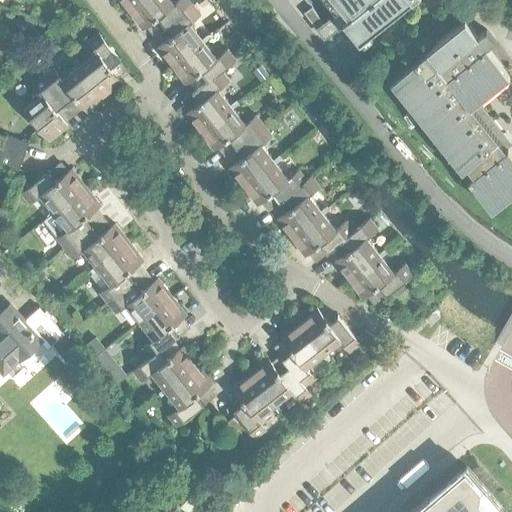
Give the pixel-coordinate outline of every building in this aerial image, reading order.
[(120,0),(127,9),(139,0),(120,0)] [(167,22),(190,4),(187,0),(176,0),(173,3),(170,0),(139,0),(127,9),(142,27),(160,14),(167,22)] [(339,26),(338,25),(343,21),(355,36),(365,28),(369,34),(411,0),(325,0),(336,13),(324,22),(311,6),(303,12),(313,24),(311,25),(322,39),(324,38),(339,26)] [(170,64),(201,40),(188,23),(199,15),(190,4),(167,22),(174,32),(157,46),(170,64)] [(34,31),(39,19),(19,11),(15,23),(34,31)] [(495,40),(486,29),(478,35),(465,19),(427,49),(426,48),(418,55),(418,56),(415,58),(417,60),(390,80),(392,82),(458,165),(461,168),(460,168),(461,169),(467,165),(474,174),(468,178),(493,209),(494,208),(494,207),(511,192),(511,152),(508,147),(506,148),(467,100),(474,95),(477,99),(508,75),(509,77),(510,76),(487,47),(495,40)] [(97,50),(80,64),(105,95),(122,81),(108,63),(117,55),(98,31),(88,39),(97,50)] [(196,89),(234,59),(226,49),(216,58),(201,40),(170,64),(185,83),(203,69),(210,77),(196,88),(196,89)] [(200,130),(230,106),(217,88),(228,80),(221,71),(235,60),(234,59),(196,89),(203,98),(186,112),(200,130)] [(270,73),(262,63),(253,70),(261,80),(270,73)] [(54,67),(43,75),(62,98),(72,91),(87,110),(105,95),(80,64),(63,78),(54,67)] [(43,94),(25,108),(50,139),(68,124),(53,105),(62,98),(43,75),(34,82),(43,94)] [(239,144),(263,125),(255,115),(244,124),(230,106),(200,130),(214,148),(231,134),(239,144)] [(242,185),(273,161),(259,143),(270,135),(263,125),(239,144),(247,153),(228,168),(242,185)] [(4,141),(3,143),(26,152),(28,145),(30,142),(7,133),(7,134),(4,141)] [(3,145),(0,152),(0,165),(19,172),(26,152),(3,143),(3,145)] [(282,200),(311,177),(310,176),(306,179),(298,170),(287,178),(273,161),(242,185),(257,204),(274,190),(282,200)] [(46,174),(23,192),(31,201),(42,194),(54,209),(85,185),(72,169),(54,184),(46,174)] [(290,236),(322,211),(308,194),(318,186),(311,177),(282,200),(283,200),(289,196),(295,204),(276,219),(290,236)] [(54,210),(45,217),(59,236),(58,236),(65,245),(88,227),(82,220),(101,205),(85,185),(54,209),(54,210)] [(0,242),(11,211),(0,206),(0,242)] [(346,221),(336,229),(322,211),(290,236),(305,255),(323,241),(330,250),(346,238),(369,219),(368,218),(353,230),(346,221)] [(348,278),(379,253),(366,238),(377,229),(369,219),(346,238),(353,247),(335,261),(348,278)] [(88,227),(65,245),(73,256),(85,248),(97,264),(128,240),(115,223),(97,238),(88,227)] [(128,240),(97,264),(112,282),(101,291),(108,300),(131,281),(125,273),(143,259),(128,240)] [(379,253),(348,278),(363,297),(381,283),(389,292),(412,273),(405,263),(393,272),(379,253)] [(31,275),(41,288),(51,280),(41,268),(31,275)] [(131,281),(108,300),(116,311),(127,303),(139,318),(171,294),(157,277),(139,291),(131,281)] [(171,294),(139,318),(154,337),(143,345),(150,354),(174,336),(168,329),(168,328),(186,314),(171,294)] [(0,370),(4,375),(20,360),(43,340),(48,346),(52,343),(51,342),(63,332),(49,317),(51,315),(46,310),(44,312),(40,306),(25,320),(10,304),(0,313),(0,370)] [(317,307),(299,321),(323,352),(340,339),(348,349),(358,342),(378,354),(385,340),(365,329),(355,337),(341,318),(331,325),(317,307)] [(429,322),(430,323),(439,315),(433,309),(424,317),(429,322)] [(68,320),(74,327),(79,323),(73,316),(68,320)] [(299,321),(281,335),(295,354),(286,361),(295,374),(310,392),(304,384),(314,376),(306,366),(323,352),(299,321)] [(77,332),(85,342),(94,335),(87,325),(77,332)] [(63,332),(51,342),(52,343),(68,361),(70,360),(77,367),(84,360),(77,353),(86,345),(69,326),(63,332)] [(150,354),(134,368),(142,378),(152,370),(165,387),(197,362),(183,345),(165,359),(158,351),(175,338),(174,336),(150,354)] [(268,358),(250,372),(275,403),(292,390),(300,400),(310,392),(295,374),(286,381),(268,358)] [(197,362),(165,387),(180,405),(169,413),(177,424),(200,405),(193,396),(212,381),(197,362)] [(237,412),(225,421),(244,444),(265,427),(257,417),(275,403),(250,372),(232,386),(235,389),(231,392),(239,402),(232,407),(237,412)] [(504,511),(465,467),(411,511),(504,511)] [(185,511),(177,502),(165,511),(185,511)]
